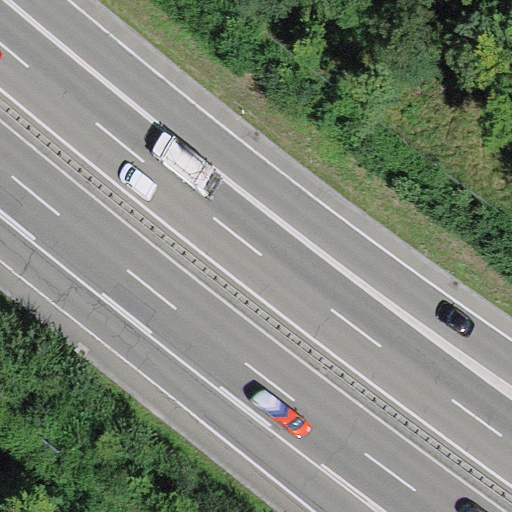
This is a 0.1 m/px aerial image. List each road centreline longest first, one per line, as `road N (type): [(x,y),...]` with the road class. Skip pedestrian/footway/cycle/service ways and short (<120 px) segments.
road 1 (motorway): [(511,442),(158,169)]
road 2 (motorway): [(0,163),(336,433)]
road 3 (motorway): [(511,381),(158,169)]
road 4 (motorway): [(158,169),(0,28)]
road 5 (motorway): [(336,433),(444,511)]
